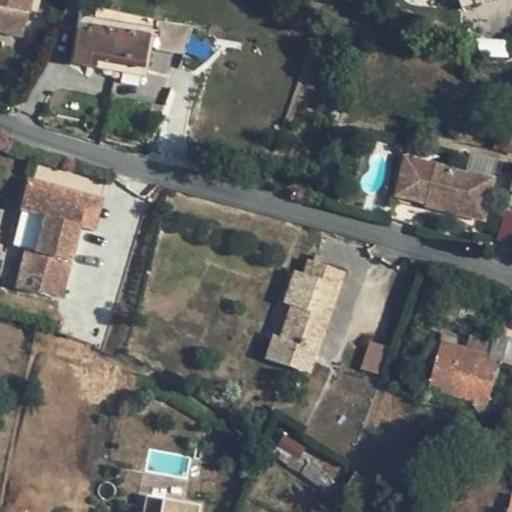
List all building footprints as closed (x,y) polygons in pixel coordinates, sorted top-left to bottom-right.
[(0,0),(0,33),(22,38),(30,0),(0,0)] [(450,0),(457,14),(487,0),(450,0)] [(185,54),(193,27),(134,17),(95,7),(92,26),(78,24),(70,65),(89,68),(93,44),(126,50),(122,74),(143,79),(152,29),(160,31),(157,49),(185,54)] [(89,68),(122,74),(126,50),(93,44),(89,68)] [(134,116),(159,122),(166,102),(139,96),(134,116)] [(447,166),(405,156),(397,192),(418,197),(437,201),(436,206),(484,217),(492,180),(462,173),(461,174),(446,170),(447,166)] [(462,170),(447,166),(446,170),(461,174),(462,173),(462,170)] [(75,193),(25,180),(17,211),(33,215),(18,270),(39,275),(36,290),(59,295),(77,228),(82,210),(71,207),(75,193)] [(418,197),(397,192),(395,196),(417,201),(418,197)] [(99,200),(75,193),(71,207),(82,210),(77,228),(91,231),(99,200)] [(511,214),(502,213),(499,238),(511,239),(511,214)] [(281,338),(288,340),(316,350),(342,272),(308,259),(303,274),(295,272),(285,301),(292,305),(281,338)] [(39,275),(18,270),(15,284),(36,290),(39,275)] [(511,317),(508,316),(502,335),(511,337),(511,317)] [(161,323),(147,319),(139,349),(154,353),(161,323)] [(511,337),(502,335),(498,333),(494,345),(490,356),(465,349),(455,346),(457,339),(445,334),(442,345),(436,363),(430,385),(487,402),(500,359),(511,362),(511,337)] [(469,337),(465,349),(490,356),(494,345),(469,337)] [(311,363),(316,350),(288,340),(283,353),(311,363)] [(427,360),(436,363),(442,345),(431,342),(427,360)] [(271,451),(299,472),(306,463),(297,456),(303,447),(283,434),(271,451)] [(306,463),(299,472),(323,487),(329,476),(307,461),(306,463)] [(369,484),(356,477),(349,490),(361,497),(369,484)] [(193,511),(196,498),(142,491),(139,511),(193,511)] [(511,511),(511,502),(510,508),(502,506),(501,511),(511,511)]
